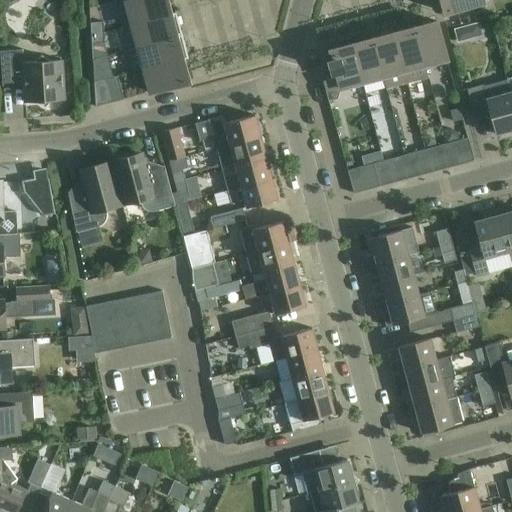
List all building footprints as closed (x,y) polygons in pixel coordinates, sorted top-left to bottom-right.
[(136,0),(126,3),(121,4),(117,8),(122,29),(170,15),(166,0),(136,0)] [(482,0),(440,0),(444,13),(483,3),(482,0)] [(175,13),(170,15),(122,29),(128,50),(181,36),(175,13)] [(471,24),(474,38),(498,33),(494,19),(471,24)] [(436,22),(414,27),(425,66),(446,60),(436,22)] [(90,23),(91,34),(104,33),(103,23),(90,23)] [(425,66),(414,27),(393,33),(407,84),(428,79),(425,66)] [(104,44),(104,33),(91,34),(91,45),(104,44)] [(407,84),(393,33),(372,39),(383,77),(386,90),(407,84)] [(187,59),(181,36),(128,50),(134,72),(144,70),(182,60),(187,59)] [(372,39),(351,44),(362,83),(383,77),(372,39)] [(323,84),(328,102),(337,99),(341,89),(362,83),(351,44),(330,50),(333,61),(329,62),(332,73),(336,72),(338,80),(323,84)] [(23,83),(24,103),(64,101),(62,61),(48,62),(43,55),(40,62),(27,63),(26,50),(0,51),(0,55),(2,87),(3,87),(3,84),(23,83)] [(189,82),(182,60),(144,70),(150,92),(189,82)] [(117,77),(105,80),(112,104),(124,101),(117,77)] [(112,104),(105,80),(94,83),(95,108),(112,104)] [(511,130),(511,101),(510,93),(486,99),(483,86),(467,90),(475,120),(486,117),(487,121),(492,123),(495,135),(511,130)] [(397,95),(384,98),(389,122),(402,119),(397,95)] [(254,116),(225,124),(223,116),(208,120),(213,137),(226,134),(229,145),(260,137),(254,116)] [(184,158),(177,129),(161,133),(169,162),(184,158)] [(266,158),(260,137),(229,145),(232,156),(219,159),(222,170),(266,158)] [(467,138),(453,142),(459,166),(474,162),(467,138)] [(453,142),(441,146),(447,169),(459,166),(453,142)] [(441,146),(427,150),(433,173),(447,169),(441,146)] [(427,150),(414,153),(421,176),(433,173),(427,150)] [(414,153),(400,157),(406,180),(421,176),(414,153)] [(142,154),(111,163),(122,205),(140,201),(141,204),(142,206),(143,208),(145,210),(148,211),(151,212),(154,212),(174,206),(174,205),(171,194),(165,169),(147,174),(142,154)] [(400,157),(388,160),(394,183),(406,180),(400,157)] [(187,169),(184,158),(169,162),(172,172),(174,182),(184,180),(182,170),(187,169)] [(271,179),(266,158),(222,170),(225,179),(237,176),(240,187),(271,179)] [(388,160),(374,164),(380,187),(394,183),(388,160)] [(85,190),(68,195),(75,233),(76,233),(78,233),(98,227),(100,226),(102,225),(104,223),(105,222),(106,221),(106,219),(107,217),(107,215),(106,214),(105,210),(122,205),(111,163),(80,171),(82,179),(85,190)] [(374,164),(361,167),(368,190),(380,187),(374,164)] [(368,190),(361,167),(347,171),(353,194),(368,190)] [(21,182),(24,192),(43,216),(54,214),(48,180),(47,180),(48,187),(37,189),(35,179),(21,182)] [(277,200),(271,179),(240,187),(227,191),(230,204),(244,200),(246,209),(277,200)] [(190,201),(184,180),(174,182),(177,193),(171,194),(174,205),(190,201)] [(0,235),(17,234),(16,212),(3,212),(2,182),(0,182),(0,235)] [(511,210),(511,207),(497,211),(508,252),(511,251),(511,210)] [(242,209),(210,217),(213,229),(245,221),(242,209)] [(508,252),(497,211),(482,215),(483,220),(474,223),(481,249),(469,253),(475,273),(476,277),(488,274),(484,259),(508,252)] [(283,222),(253,230),(252,226),(239,229),(246,255),(289,243),(283,222)] [(390,234),(389,228),(376,231),(378,237),(369,239),(374,255),(367,257),(369,266),(408,256),(419,253),(412,228),(390,234)] [(435,232),(441,255),(454,251),(448,229),(435,232)] [(215,263),(206,231),(183,237),(191,269),(212,264),(215,263)] [(19,234),(17,234),(0,235),(0,275),(3,275),(2,260),(5,258),(20,257),(19,234)] [(294,264),(289,243),(246,255),(252,276),(263,273),(294,264)] [(456,260),(454,251),(441,255),(444,264),(456,260)] [(465,276),(475,273),(469,253),(459,256),(465,276)] [(379,274),(381,284),(413,276),(408,256),(369,266),(372,276),(379,274)] [(218,286),(212,264),(191,269),(192,281),(195,291),(204,289),(218,286)] [(300,285),(294,264),(263,273),(265,280),(241,286),(245,300),(269,294),(300,285)] [(453,273),(457,285),(466,283),(463,270),(453,273)] [(377,296),(380,306),(418,295),(413,276),(381,284),(384,294),(377,296)] [(305,307),(300,285),(269,294),(275,315),(305,307)] [(16,289),(17,302),(3,303),(3,301),(0,301),(0,329),(5,329),(4,317),(13,317),(13,316),(34,315),(33,302),(48,301),(48,287),(16,289)] [(207,300),(204,289),(195,291),(197,302),(207,300)] [(162,291),(149,294),(154,317),(167,315),(162,291)] [(419,295),(380,306),(382,315),(386,327),(392,325),(407,321),(410,333),(453,321),(475,315),(472,303),(449,309),(449,310),(436,313),(430,292),(419,295)] [(149,294),(136,297),(141,320),(154,317),(149,294)] [(136,297),(123,299),(128,323),(141,320),(136,297)] [(123,299),(111,302),(115,325),(128,323),(123,299)] [(111,302),(98,304),(103,328),(115,325),(111,302)] [(85,307),(90,330),(103,328),(98,304),(85,307)] [(273,327),(269,312),(231,322),(235,337),(273,327)] [(167,315),(154,317),(158,341),(171,338),(167,315)] [(478,327),(475,315),(453,321),(456,333),(478,327)] [(154,317),(141,320),(146,344),(158,341),(154,317)] [(141,320),(128,323),(133,346),(146,344),(141,320)] [(128,323),(115,325),(120,349),(133,346),(128,323)] [(115,325),(103,328),(108,351),(120,349),(115,325)] [(276,338),(273,327),(235,337),(238,349),(249,347),(250,350),(270,345),(274,361),(286,358),(317,350),(311,329),(276,338)] [(103,328),(90,330),(95,354),(108,351),(103,328)] [(0,383),(12,383),(36,381),(35,366),(33,339),(16,340),(0,341),(0,383)] [(395,361),(397,371),(436,361),(430,339),(398,348),(401,360),(395,361)] [(484,348),(488,360),(495,387),(508,383),(511,396),(511,362),(505,365),(499,343),(484,347),(484,348)] [(478,363),(488,360),(484,348),(474,350),(478,363)] [(323,371),(317,350),(286,358),(292,379),(323,371)] [(436,361),(397,371),(400,380),(407,379),(409,389),(451,378),(455,377),(449,357),(436,361)] [(328,392),(323,371),(292,379),(297,400),(328,392)] [(474,375),(476,384),(488,381),(486,372),(474,375)] [(412,399),(405,401),(408,410),(456,397),(451,378),(409,389),(412,399)] [(134,402),(142,402),(141,379),(133,379),(134,402)] [(494,403),(488,381),(476,384),(482,407),(494,403)] [(221,386),(212,388),(215,400),(224,397),(221,386)] [(334,413),(328,392),(297,400),(284,404),(292,433),(321,425),(319,417),(334,413)] [(0,440),(4,440),(4,435),(19,434),(18,423),(34,422),(32,393),(0,394),(0,440)] [(239,393),(224,397),(215,400),(218,412),(218,421),(230,418),(239,416),(236,407),(242,405),(239,393)] [(463,422),(456,397),(408,410),(410,420),(417,418),(420,429),(432,426),(433,430),(463,422)] [(236,443),(230,418),(218,421),(224,446),(236,443)] [(0,506),(12,511),(16,511),(19,507),(20,507),(30,511),(38,493),(40,489),(30,484),(27,492),(25,492),(11,486),(10,484),(16,480),(3,461),(12,460),(11,447),(0,447),(0,506)] [(307,494),(310,494),(310,493),(352,482),(347,460),(323,467),(319,451),(289,459),(294,476),(301,474),(307,494)] [(142,464),(136,478),(152,486),(159,472),(142,464)] [(49,498),(42,511),(66,511),(71,502),(52,494),(56,485),(58,486),(65,471),(51,465),(40,489),(38,493),(49,498)] [(474,489),(469,470),(456,475),(457,478),(453,480),(451,480),(449,482),(449,483),(448,484),(448,485),(448,487),(448,489),(449,494),(440,496),(444,511),(440,511),(467,511),(479,509),(474,489)] [(323,511),(358,503),(352,482),(310,493),(310,494),(314,511),(323,511)] [(81,506),(71,502),(66,511),(103,511),(112,492),(114,489),(103,483),(98,494),(89,490),(81,506)] [(280,490),(270,490),(271,501),(281,501),(280,490)] [(124,498),(112,492),(103,511),(128,511),(120,508),(124,498)] [(275,511),(282,511),(281,501),(271,501),(271,511),(275,511)] [(323,511),(354,511),(352,505),(358,503),(323,511)]
